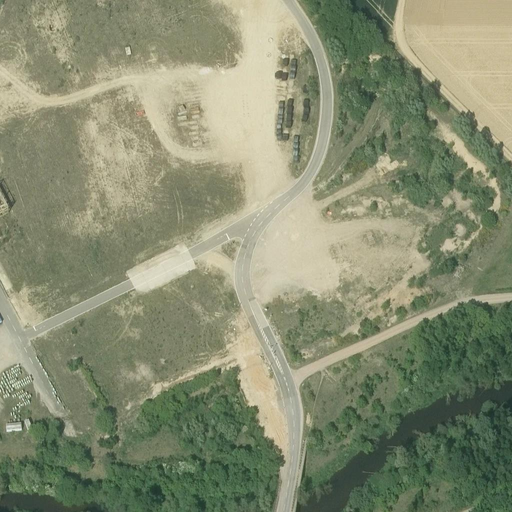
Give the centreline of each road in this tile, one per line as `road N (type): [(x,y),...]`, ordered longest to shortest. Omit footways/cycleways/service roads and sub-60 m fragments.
road 1 (track): [(317,384),(331,359),(420,318),(511,299)]
road 2 (track): [(511,162),(411,61),(400,41),(404,0)]
